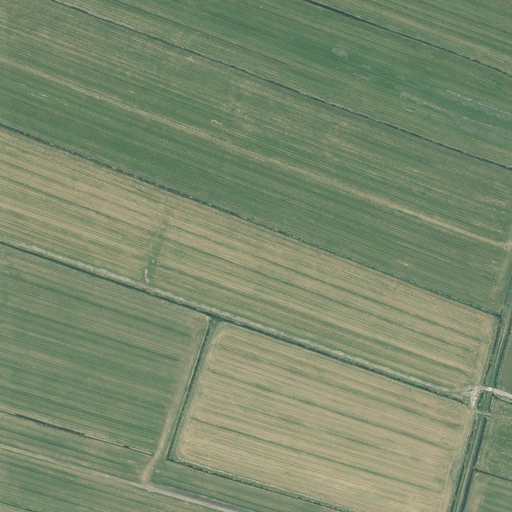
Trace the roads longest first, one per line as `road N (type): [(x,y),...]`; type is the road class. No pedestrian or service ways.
road 1 (unknown): [(0,447),(228,511)]
road 2 (track): [(459,511),(511,315)]
